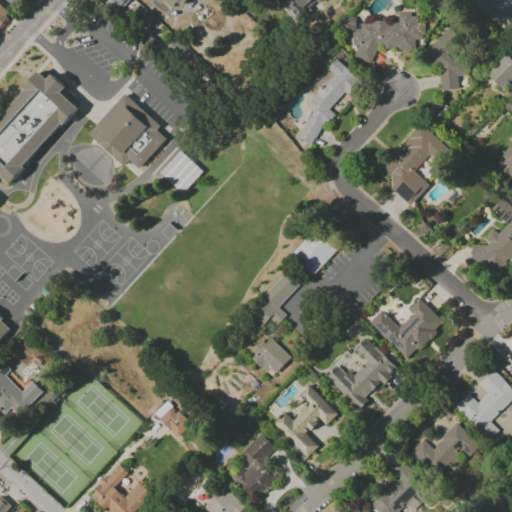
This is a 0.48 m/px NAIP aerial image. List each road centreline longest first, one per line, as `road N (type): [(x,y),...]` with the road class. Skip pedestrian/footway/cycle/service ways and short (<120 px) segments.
road 1 (residential): [(493,323),(341,186),(339,159),(399,92)]
road 2 (residential): [(511,304),(304,511)]
